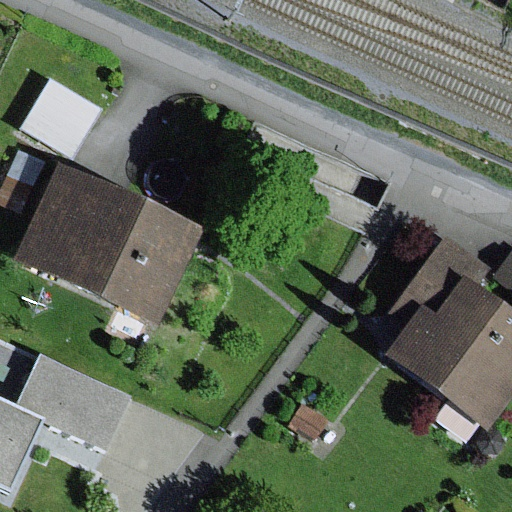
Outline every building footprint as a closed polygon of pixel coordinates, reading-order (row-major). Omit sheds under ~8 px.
[(82,156),(110,102),(56,75),(29,129),(82,156)] [(194,234),(50,171),(8,267),(152,329),(194,234)] [(485,271),(441,239),(386,315),(402,326),(377,361),(483,437),(511,396),(511,325),(469,295),(485,271)] [(36,359),(12,414),(38,425),(105,455),(129,401),(36,359)] [(0,408),(0,497),(4,500),(38,425),(12,414),(0,408)] [(300,408),(287,428),(311,444),(324,423),(300,408)]
